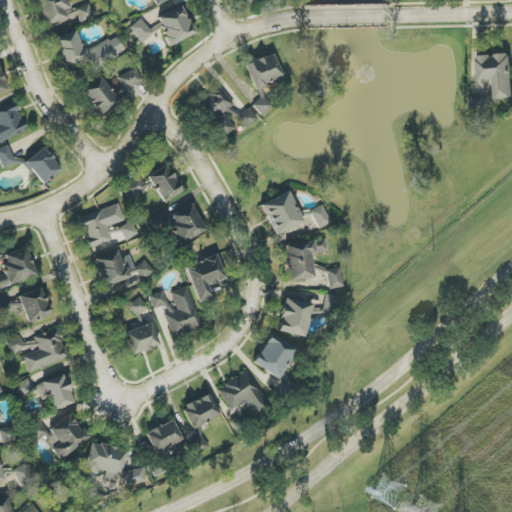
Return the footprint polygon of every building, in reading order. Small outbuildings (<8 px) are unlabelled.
[(36,0),(46,26),(67,19),(64,11),(71,9),(67,0),(36,0)] [(82,23),(94,18),(88,4),(76,9),(82,23)] [(158,17),(161,26),(152,30),(153,32),(161,29),(168,46),(195,35),(183,6),(158,17)] [(129,28),(142,43),(153,34),(140,19),(129,28)] [(61,67),(89,58),(91,66),(123,56),(118,38),(83,49),(77,30),(52,39),(61,67)] [(253,88),(282,79),(274,54),(245,64),(253,88)] [(477,56),(479,81),(494,80),(495,100),(511,98),(511,82),(511,55),(477,56)] [(125,91),(142,80),(135,68),(118,78),(125,91)] [(0,93),(8,91),(0,70),(0,93)] [(101,115),(119,101),(99,78),(82,92),(101,115)] [(235,106),(219,85),(195,103),(222,139),(236,128),(224,114),(235,106)] [(257,92),(261,97),(252,105),(262,116),(274,105),(260,90),(257,92)] [(484,95),(471,95),(471,109),(484,109),(484,95)] [(0,142),(27,130),(13,102),(0,107),(0,142)] [(258,120),(249,108),(237,117),(246,129),(258,120)] [(0,162),(3,169),(16,164),(8,145),(0,148),(0,162)] [(42,185),(62,170),(43,147),(24,163),(42,185)] [(181,193),(167,166),(147,176),(162,203),(181,193)] [(147,190),(140,176),(121,186),(128,199),(147,190)] [(276,236),(304,222),(288,191),(260,205),(276,236)] [(183,243),(205,231),(191,204),(169,216),(183,243)] [(319,230),(331,224),(322,205),(310,211),(319,230)] [(107,227),(123,221),(118,206),(78,220),(88,248),(112,240),(107,227)] [(120,233),(127,241),(137,233),(128,221),(112,233),(115,237),(120,233)] [(327,252),(326,239),(284,245),(288,282),(314,279),(311,254),(327,252)] [(4,254),(7,263),(0,265),(3,274),(0,275),(0,287),(36,277),(27,247),(4,254)] [(130,255),(120,259),(117,251),(93,259),(103,287),(138,275),(139,279),(154,274),(150,260),(133,266),(130,255)] [(198,303),(212,298),(208,286),(225,279),(216,255),(185,267),(198,303)] [(329,289),(342,288),(340,268),(327,270),(329,289)] [(169,293),(173,303),(163,307),(174,338),(202,328),(188,286),(169,293)] [(19,295),(27,324),(50,317),(42,288),(19,295)] [(149,296),(153,309),(167,305),(163,292),(149,296)] [(0,295),(0,310),(1,313),(20,303),(18,300),(9,304),(3,294),(0,295)] [(336,315),(338,296),(325,295),(323,313),(336,315)] [(147,308),(139,298),(129,306),(137,316),(147,308)] [(312,304),(284,298),(277,332),(306,337),(312,304)] [(124,332),(131,355),(158,347),(152,324),(124,332)] [(28,372),(68,358),(58,330),(22,342),(19,335),(7,340),(12,357),(21,353),(28,372)] [(255,366),(282,378),(295,347),(268,336),(255,366)] [(217,390),(231,410),(245,401),(255,416),(270,406),(246,370),(217,390)] [(73,404),(65,375),(36,383),(42,403),(50,400),(52,410),(73,404)] [(181,408),(193,430),(220,415),(208,394),(181,408)] [(0,436),(2,444),(16,440),(12,425),(0,428),(0,418),(1,418),(0,413),(0,436)] [(88,439),(69,414),(47,431),(39,421),(32,427),(58,462),(88,439)] [(154,453),(182,441),(172,420),(145,433),(154,453)] [(125,450),(90,442),(80,482),(93,485),(96,470),(106,472),(103,481),(117,484),(125,450)] [(12,470),(21,488),(34,482),(26,464),(12,470)] [(123,472),(127,486),(145,482),(142,468),(123,472)] [(0,511),(11,511),(7,497),(0,499),(0,511)]
